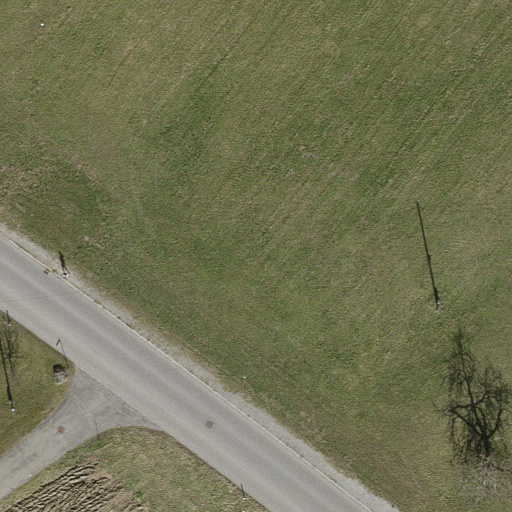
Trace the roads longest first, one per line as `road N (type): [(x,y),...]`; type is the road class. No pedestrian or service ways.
road 1 (tertiary): [(0,270),(318,511)]
road 2 (track): [(143,376),(0,482)]
